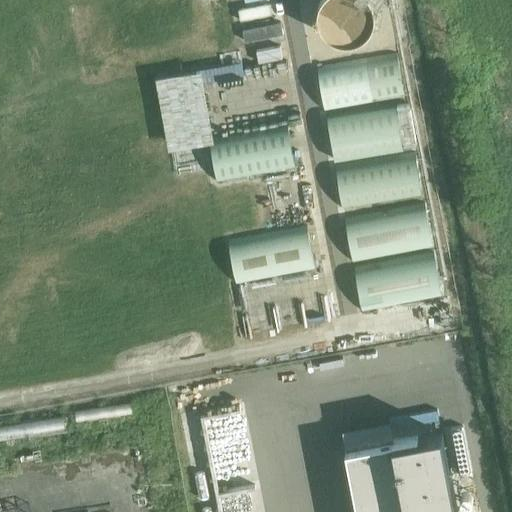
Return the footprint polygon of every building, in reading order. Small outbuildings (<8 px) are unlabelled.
[(317,13),(319,23),(325,33),(335,39),(346,41),(358,39),(367,32),(372,21),(373,15),(374,10),(370,0),(321,0),(319,3),(317,13)] [(317,67),(325,111),(405,97),(397,53),(317,67)] [(32,235),(204,208),(197,163),(193,163),(183,96),(14,123),(32,235)] [(326,116),(334,159),(414,144),(406,101),(326,116)] [(209,138),(217,182),(296,167),(287,124),(209,138)] [(335,164),(343,208),(423,193),(415,150),(335,164)] [(345,217),(353,261),(433,246),(425,202),(345,217)] [(315,268),(307,224),(228,240),(237,283),(315,268)] [(354,266),(362,310),(442,295),(434,252),(354,266)] [(196,453),(205,511),(266,511),(262,480),(250,482),(238,404),(201,410),(202,413),(195,414),(201,452),(196,453)] [(443,426),(455,425),(455,439),(466,439),(465,409),(443,410),(443,426)] [(436,511),(421,431),(322,450),(334,511),(436,511)]
